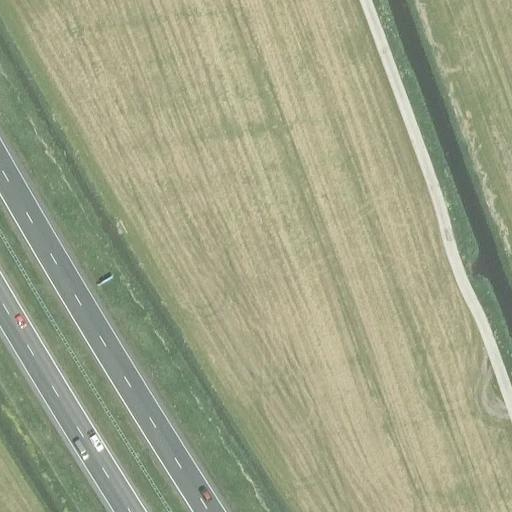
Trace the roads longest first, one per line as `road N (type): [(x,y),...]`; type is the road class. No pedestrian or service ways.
road 1 (track): [(364,0),(511,407)]
road 2 (trunk): [(209,511),(0,165)]
road 3 (trunk): [(0,302),(130,511)]
